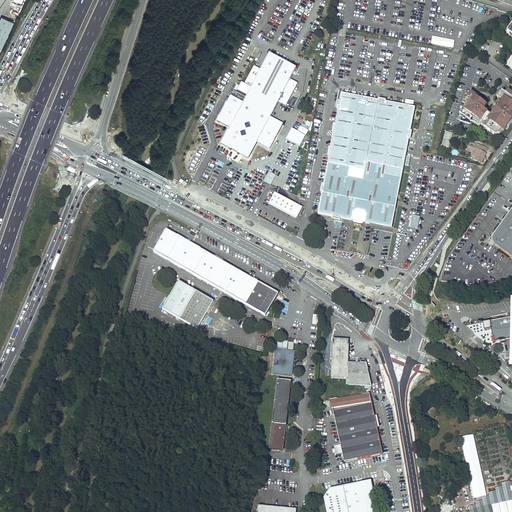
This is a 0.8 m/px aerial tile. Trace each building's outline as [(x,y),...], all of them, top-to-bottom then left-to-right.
[(0,49),(12,23),(1,17),(0,18),(0,49)] [(454,48),(455,40),(432,36),(431,44),(454,48)] [(290,80),(297,68),(270,54),(261,69),(254,65),(244,83),(241,82),(237,90),(247,96),(244,101),(243,103),(233,98),(231,96),(217,121),(230,128),(221,144),(231,150),(248,159),(257,142),(269,149),(283,124),(270,117),(278,102),(286,106),(298,84),(290,80)] [(475,91),(469,90),(460,119),(471,123),(472,120),(474,121),(475,119),(491,130),(491,129),(493,131),(494,129),(500,133),(503,129),(504,129),(510,121),(509,121),(511,116),(511,92),(507,89),(505,91),(502,89),(498,94),(500,95),(498,97),(502,99),(494,110),(496,111),(494,114),(492,114),(491,114),(483,108),(486,104),(477,97),(477,96),(474,94),(475,91)] [(323,192),(319,213),(333,216),(333,218),(341,219),(341,218),(352,220),(366,223),(393,228),(410,138),(411,139),(413,131),(411,131),(416,107),(386,102),(387,100),(379,99),(379,100),(342,93),(340,101),(339,101),(337,108),(339,108),(336,124),(334,124),(333,132),(334,132),(331,147),(330,147),(328,155),(330,155),(324,185),(323,184),(321,192),(323,192)] [(292,108),(298,100),(293,96),(288,105),(292,108)] [(287,139),(300,146),(305,136),(292,129),(287,139)] [(453,132),(445,130),(440,146),(449,149),(453,132)] [(489,150),(471,141),(467,151),(472,153),(471,155),(474,157),(473,160),(483,165),(489,153),(488,153),(489,150)] [(268,172),(264,181),(272,185),(276,175),(268,172)] [(303,208),(275,193),(268,205),(296,220),(303,208)] [(511,209),(493,235),(492,237),(492,240),(492,242),(493,244),(495,246),(511,257),(511,209)] [(410,226),(418,228),(420,217),(412,215),(410,226)] [(166,229),(154,251),(265,314),(278,292),(166,229)] [(214,300),(178,280),(163,308),(198,328),(214,300)] [(490,329),(493,343),(511,339),(511,316),(489,321),(489,322),(482,323),(483,330),(490,329)] [(332,367),(331,377),(347,378),(346,384),(371,385),(366,363),(348,362),(348,360),(349,339),(333,338),(332,367)] [(276,349),(273,373),(292,376),(295,351),(276,349)] [(278,380),(270,448),(282,449),(291,381),(278,380)] [(375,416),(370,393),(330,400),(332,410),(333,410),(341,445),(334,446),(336,455),(343,454),(345,462),(383,454),(377,428),(380,428),(377,416),(375,416)] [(486,496),(474,435),(461,437),(473,499),(486,496)] [(324,498),(326,511),(377,511),(372,487),(363,482),(330,488),(324,498)] [(511,511),(511,482),(509,482),(502,483),(502,487),(495,488),(496,491),(489,493),(489,496),(482,498),(482,501),(475,502),(476,505),(468,507),(469,510),(491,505),(492,511),(511,511)]
